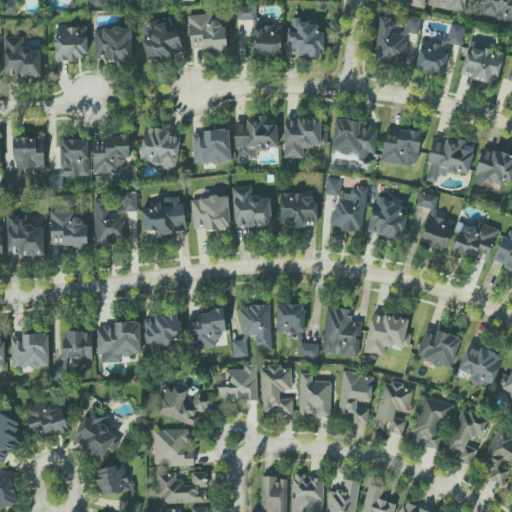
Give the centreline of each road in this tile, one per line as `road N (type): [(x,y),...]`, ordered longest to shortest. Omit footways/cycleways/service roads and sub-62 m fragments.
road 1 (residential): [(147,286),(263,272),(354,274),(409,283),(511,322)]
road 2 (residential): [(511,125),(346,86),(187,92)]
road 3 (residential): [(257,446),(323,449),(399,466),(488,511)]
road 4 (residential): [(44,511),(68,508),(73,495),(69,470),(56,456),(40,459),(33,471),(44,511)]
road 5 (residential): [(147,286),(0,301)]
